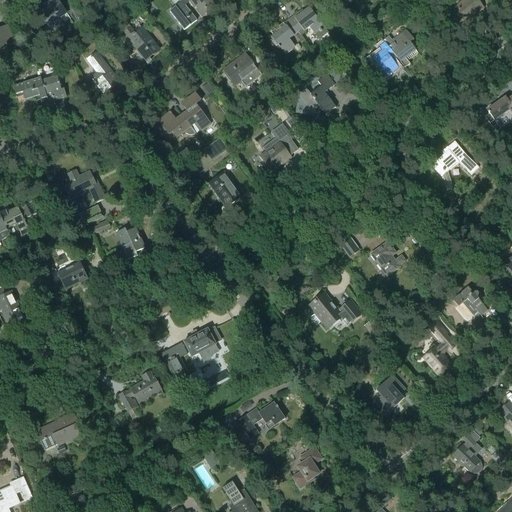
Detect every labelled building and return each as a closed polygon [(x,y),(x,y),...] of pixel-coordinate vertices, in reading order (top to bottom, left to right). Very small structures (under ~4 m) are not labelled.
[(69,19),(56,0),(50,0),(36,10),(45,23),(56,15),(62,24),(69,19)] [(177,0),(181,4),(169,13),(184,31),(196,21),(185,6),(189,3),(188,2),(186,0),(177,0)] [(210,0),(190,0),(188,2),(193,8),(202,19),(207,15),(206,14),(216,7),(210,0)] [(459,26),(469,18),(473,15),(474,16),(483,9),(476,0),(465,0),(448,13),(459,26)] [(308,8),(299,15),(298,13),(288,20),(298,33),(301,37),(305,33),(304,32),(309,28),(318,41),(328,33),(308,8)] [(283,24),(285,26),(271,37),(286,56),(295,48),(289,40),(298,33),(288,20),(283,24)] [(7,27),(0,30),(0,49),(14,44),(7,27)] [(142,29),(135,34),(131,29),(121,37),(125,43),(129,40),(146,61),(159,51),(142,29)] [(406,31),(402,34),(408,41),(410,44),(413,41),(406,31)] [(402,34),(392,42),(387,46),(397,59),(405,69),(410,65),(407,62),(418,54),(408,41),(402,34)] [(387,46),(392,42),(389,37),(383,41),(384,43),(387,46)] [(387,46),(384,43),(369,55),(386,78),(398,69),(393,62),(397,59),(387,46)] [(119,83),(111,72),(97,54),(88,61),(102,79),(96,84),(104,94),(119,83)] [(254,68),(261,62),(255,55),(249,60),(247,58),(239,64),(237,62),(223,72),(235,87),(241,82),(246,89),(257,80),(254,77),(259,74),(254,68)] [(321,87),(311,95),(307,90),(300,95),(312,111),(319,106),(326,116),(335,108),(324,93),(335,85),(327,75),(317,82),(321,87)] [(41,82),(46,96),(51,95),(53,102),(66,98),(64,90),(61,91),(57,77),(41,82)] [(46,96),(41,82),(41,79),(13,87),(16,96),(23,94),(25,102),(35,99),(36,102),(47,99),(46,96)] [(207,98),(215,91),(207,83),(199,90),(207,98)] [(183,119),(195,135),(196,135),(201,131),(202,132),(210,125),(195,106),(201,102),(195,94),(181,105),(189,115),(183,119)] [(505,99),(487,112),(494,121),(510,110),(511,111),(511,98),(508,102),(505,99)] [(274,100),(267,104),(273,115),(280,110),(279,109),(274,100)] [(195,135),(183,119),(178,123),(170,113),(158,122),(169,136),(172,133),(177,139),(184,133),(186,135),(188,136),(191,136),(193,136),(195,135)] [(291,119),(286,122),(292,130),(297,127),(291,119)] [(219,140),(212,145),(220,156),(227,150),(219,140)] [(448,152),(437,161),(431,166),(441,178),(441,177),(446,192),(452,190),(447,173),(458,164),(471,176),(478,169),(467,158),(454,143),(446,149),(448,152)] [(288,145),(283,149),(279,144),(260,158),(271,173),(280,167),(279,165),(289,158),(290,159),(295,155),(288,145)] [(67,175),(71,183),(63,187),(69,199),(89,189),(96,203),(105,199),(97,182),(95,183),(89,172),(79,177),(76,171),(67,175)] [(228,206),(241,197),(224,173),(209,184),(218,196),(220,195),(228,206)] [(434,194),(426,200),(431,206),(439,200),(434,194)] [(6,211),(0,213),(0,215),(6,227),(15,223),(22,237),(30,233),(24,221),(32,217),(26,205),(11,212),(8,214),(6,211)] [(97,207),(73,218),(78,229),(103,217),(97,207)] [(6,227),(0,215),(0,243),(10,236),(6,227)] [(136,229),(127,233),(125,229),(123,231),(121,228),(116,230),(117,233),(116,234),(129,261),(138,257),(136,253),(145,249),(136,229)] [(349,238),(339,245),(349,259),(359,252),(349,238)] [(402,256),(395,261),(394,261),(388,253),(392,250),(387,243),(371,255),(382,270),(384,269),(389,275),(400,267),(399,267),(406,262),(402,256)] [(511,258),(503,265),(511,275),(511,274),(511,258)] [(80,264),(58,274),(66,289),(87,279),(80,264)] [(12,292),(5,295),(2,288),(0,288),(0,308),(9,328),(26,321),(12,292)] [(462,304),(473,316),(478,313),(481,317),(488,311),(477,298),(478,297),(479,296),(479,295),(479,294),(478,293),(476,293),(475,293),(474,294),(469,288),(460,295),(453,301),(458,307),(462,304)] [(353,304),(341,313),(325,294),(309,307),(327,329),(341,318),(347,326),(362,314),(353,304)] [(443,344),(437,349),(436,348),(424,359),(437,375),(450,364),(442,355),(448,350),(449,351),(455,346),(446,335),(447,334),(437,322),(429,328),(443,344)] [(184,342),(183,342),(184,343),(191,357),(191,358),(192,357),(199,354),(201,358),(203,360),(205,361),(207,361),(209,360),(211,358),(211,356),(210,354),(208,349),(215,346),(216,345),(215,344),(221,341),(214,328),(208,331),(207,330),(198,335),(193,337),(193,338),(184,342)] [(186,371),(178,355),(165,362),(173,378),(186,371)] [(145,382),(131,390),(119,396),(128,412),(137,407),(134,401),(131,402),(129,398),(134,396),(138,403),(161,390),(153,377),(150,373),(142,377),(145,382)] [(393,375),(387,380),(376,390),(381,396),(374,402),(386,415),(404,399),(400,395),(406,390),(393,375)] [(511,406),(509,403),(499,412),(507,421),(508,422),(510,420),(511,422),(511,406)] [(274,404),(259,414),(255,409),(237,422),(250,440),(259,434),(253,426),(262,419),(266,425),(272,420),(276,425),(285,419),(274,404)] [(44,451),(79,435),(71,417),(36,433),(37,435),(36,435),(37,439),(38,438),(44,451)] [(230,425),(225,428),(230,435),(235,432),(230,425)] [(464,446),(453,457),(470,473),(471,472),(472,474),(474,474),(476,474),(478,473),(481,470),(482,468),(482,466),(481,464),(480,463),(481,462),(475,457),(482,450),(476,445),(476,444),(475,443),(468,437),(468,436),(467,436),(463,440),(466,443),(464,446)] [(209,448),(201,454),(212,470),(220,464),(209,448)] [(301,458),(304,463),(298,467),(301,473),(293,478),(300,489),(314,480),(313,478),(319,475),(313,465),(321,460),(314,449),(301,458)] [(511,464),(498,451),(493,456),(508,471),(511,466),(511,464)] [(0,492),(0,511),(8,511),(7,509),(19,504),(14,494),(21,491),(25,502),(31,499),(23,480),(10,485),(12,488),(0,492)] [(253,499),(247,490),(240,495),(232,482),(223,489),(233,506),(230,508),(232,511),(257,511),(250,501),(253,499)] [(163,509),(173,503),(169,497),(160,504),(163,509)] [(508,505),(500,511),(511,511),(511,498),(507,504),(508,505)]
